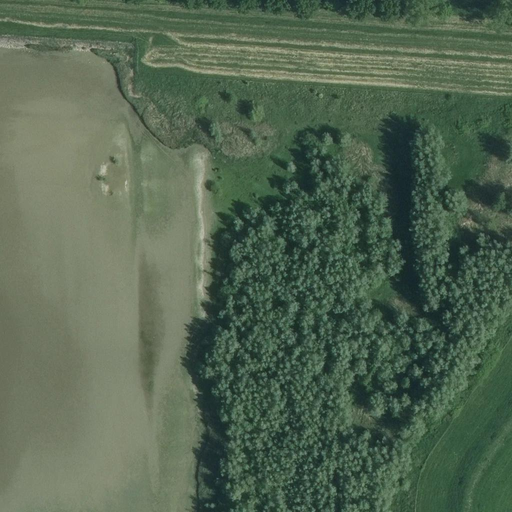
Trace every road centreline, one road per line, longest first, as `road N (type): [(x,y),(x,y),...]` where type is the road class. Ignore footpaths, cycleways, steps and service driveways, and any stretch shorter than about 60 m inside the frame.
road 1 (track): [(0,14),(511,51)]
road 2 (track): [(511,345),(444,442),(421,511)]
